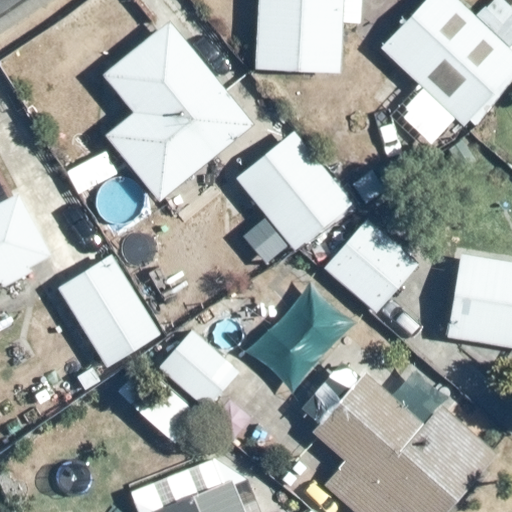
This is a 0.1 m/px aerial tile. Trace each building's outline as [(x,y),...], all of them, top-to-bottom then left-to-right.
[(260,68),(212,0),(131,0),(90,29),(164,135),(260,68)] [(348,25),(348,0),(270,0),(270,24),(348,25)] [(489,0),(475,16),(458,0),(420,0),(379,44),(418,80),(392,108),(429,143),(455,114),(464,122),(511,69),(511,10),(501,0),(489,0)] [(0,100),(0,225),(52,199),(0,100)] [(348,201),(291,129),(235,175),(292,246),(348,201)] [(511,287),(511,203),(459,194),(445,275),(511,287)] [(415,264),(363,218),(321,265),(374,311),(415,264)] [(158,333),(110,254),(57,286),(105,365),(158,333)] [(435,483),(511,384),(392,293),(316,392),(435,483)] [(235,370),(189,328),(157,363),(203,406),(235,370)] [(156,454),(179,511),(272,511),(236,422),(156,454)]
